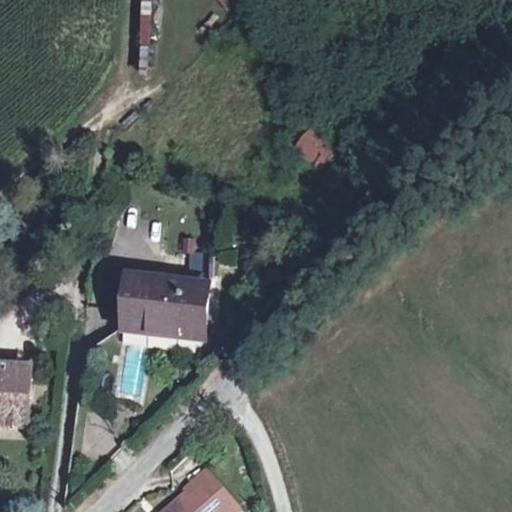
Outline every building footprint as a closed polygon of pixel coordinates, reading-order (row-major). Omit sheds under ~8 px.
[(140,0),(139,79),(151,79),(152,0),(140,0)] [(299,149),(321,168),(336,150),(314,131),(299,149)] [(188,241),(188,268),(209,268),(209,241),(188,241)] [(131,279),(127,334),(207,340),(211,284),(131,279)] [(28,399),(32,399),(33,370),(16,369),(0,367),(0,427),(28,429),(28,399)] [(166,511),(222,511),(220,509),(231,498),(208,471),(195,483),(200,489),(189,499),(186,495),(166,511)] [(189,492),(186,495),(189,499),(200,489),(195,483),(187,490),(189,492)] [(238,511),(241,509),(231,498),(220,509),(222,511),(238,511)]
